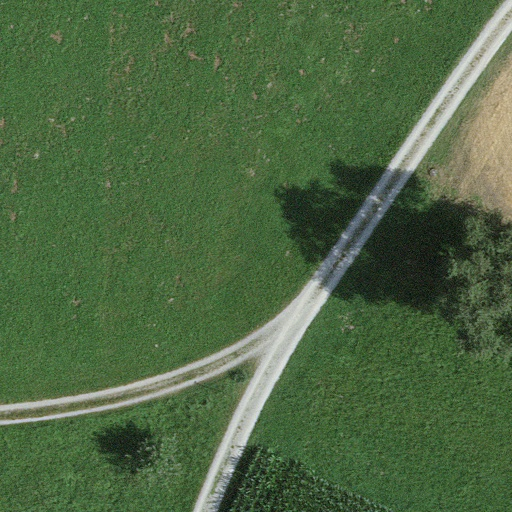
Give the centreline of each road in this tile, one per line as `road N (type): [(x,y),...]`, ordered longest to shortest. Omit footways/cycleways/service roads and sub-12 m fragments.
road 1 (track): [(306,319),(511,18)]
road 2 (track): [(0,417),(133,395),(221,364),(306,319)]
road 3 (track): [(212,511),(242,429),(306,319)]
